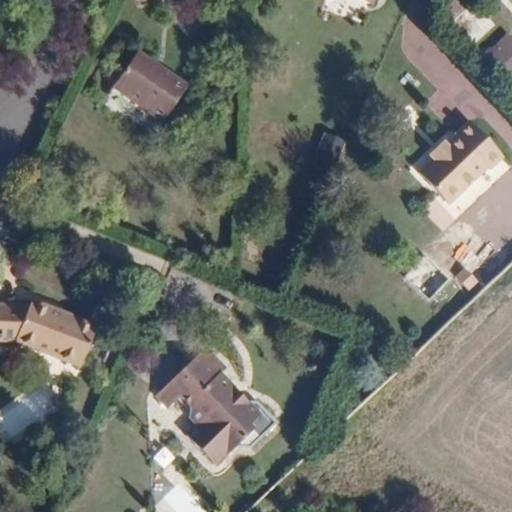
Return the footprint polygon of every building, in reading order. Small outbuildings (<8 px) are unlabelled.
[(511,36),(508,32),(487,50),(508,74),(511,70),(511,36)] [(160,72),(163,68),(139,51),(136,56),(160,72)] [(125,71),(113,88),(163,123),(188,86),(163,68),(160,72),(136,56),(125,71)] [(96,89),(107,97),(113,88),(125,71),(114,63),(96,89)] [(465,139),(456,148),(438,165),(427,176),(457,206),(495,169),(498,173),(511,159),(511,158),(476,121),(461,135),(465,139)] [(456,148),(450,142),(432,159),(438,165),(456,148)] [(511,242),(511,199),(491,220),(511,242)] [(471,266),(462,275),(476,289),(485,281),(471,266)] [(79,362),(98,323),(35,294),(32,300),(0,297),(0,332),(17,334),(79,362)] [(256,434),(264,443),(280,428),(259,405),(249,406),(244,411),(231,397),(237,392),(224,377),(230,372),(209,349),(150,402),(164,417),(177,406),(184,413),(184,423),(192,433),(197,429),(211,444),(206,448),(221,465),(237,451),(256,434)] [(244,411),(249,406),(237,392),(231,397),(244,411)] [(209,475),(221,465),(206,448),(211,444),(197,429),(192,433),(181,443),(209,475)] [(254,451),(264,443),(256,434),(237,451),(254,451)]
